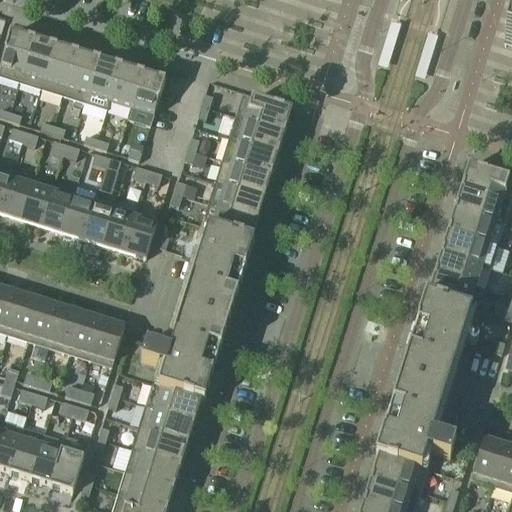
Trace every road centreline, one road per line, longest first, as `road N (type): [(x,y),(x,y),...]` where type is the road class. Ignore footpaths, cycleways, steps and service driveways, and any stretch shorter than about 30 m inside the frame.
road 1 (residential): [(293,511),(414,124),(439,86),(467,0)]
road 2 (residential): [(381,0),(355,125),(233,511)]
road 3 (residential): [(204,58),(15,0)]
